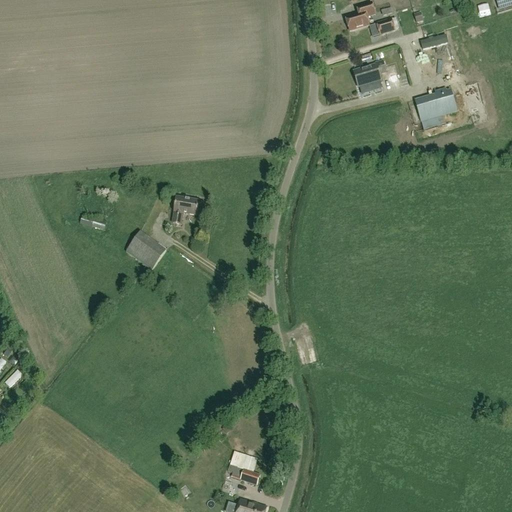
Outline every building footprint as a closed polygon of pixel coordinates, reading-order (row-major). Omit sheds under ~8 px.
[(511,0),(496,0),(500,11),(511,6),(511,0)] [(477,5),(479,18),(489,16),(487,3),(477,5)] [(372,4),(357,8),(359,15),(346,18),(350,32),(369,26),(366,18),(375,15),(372,4)] [(395,32),(392,20),(376,24),(380,37),(395,32)] [(380,76),(386,74),(383,62),(376,64),(376,66),(354,72),(358,88),(381,81),(380,76)] [(394,67),(388,69),(393,88),(399,86),(394,67)] [(408,74),(403,76),(406,84),(411,83),(408,74)] [(435,93),(435,96),(415,102),(421,122),(457,112),(451,92),(446,93),(445,90),(435,93)] [(197,216),(199,203),(176,198),(174,212),(172,224),(180,225),(182,214),(197,216)] [(122,205),(136,212),(138,207),(124,200),(122,205)] [(120,208),(119,214),(129,216),(128,220),(148,224),(150,215),(120,208)] [(104,232),(106,222),(83,215),(79,225),(92,229),(104,232)] [(152,272),(166,252),(140,233),(126,253),(152,272)] [(315,363),(312,356),(302,360),(305,367),(315,363)] [(2,357),(0,359),(0,371),(8,363),(2,357)] [(17,368),(5,382),(12,388),(24,374),(17,368)] [(229,466),(228,473),(232,474),(231,478),(240,481),(257,487),(260,476),(253,474),(230,467),(229,466)] [(265,511),(266,508),(240,501),(237,511),(265,511)]
